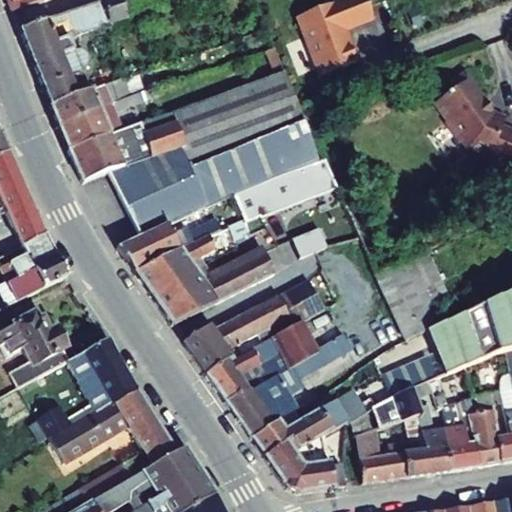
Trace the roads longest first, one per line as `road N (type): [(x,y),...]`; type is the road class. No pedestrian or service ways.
road 1 (secondary): [(0,60),(74,233),(258,511)]
road 2 (residential): [(327,511),(511,480)]
